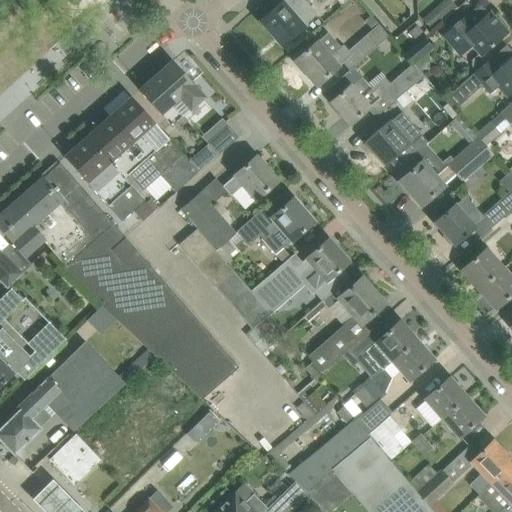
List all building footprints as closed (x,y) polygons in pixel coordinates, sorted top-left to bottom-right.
[(318,15),(309,4),(305,0),(284,0),(261,21),(282,45),(318,15)] [(444,0),(423,20),(433,30),(458,6),(451,0),(444,0)] [(467,16),(447,33),(460,48),(464,51),(472,44),(480,53),(471,60),(472,66),(476,71),(477,70),(492,57),(486,51),(492,46),(507,32),(505,30),(508,28),(499,17),(496,20),(490,12),(489,13),(475,26),(467,16)] [(352,55),(343,63),(349,71),(353,67),(388,36),(378,25),(373,30),(349,51),(352,55)] [(414,39),(423,31),(417,25),(409,32),(414,39)] [(311,47),(295,61),(317,85),(332,72),(343,63),(352,55),(349,51),(344,46),(341,48),(328,32),(321,39),(317,42),(311,47)] [(413,63),(420,72),(429,72),(428,53),(434,48),(423,36),(404,53),(413,63)] [(476,71),(473,74),(489,92),(498,85),(507,96),(511,91),(511,56),(500,67),(492,57),(477,70),(476,71)] [(156,75),(187,112),(204,97),(172,61),(156,75)] [(391,83),(383,89),(386,92),(394,101),(405,91),(423,75),(420,72),(413,63),(391,83)] [(342,77),(331,87),(339,96),(331,102),(351,124),(366,111),(368,109),(367,109),(380,98),(377,94),(372,88),(368,83),(353,67),(349,71),(342,77)] [(156,75),(140,90),(153,105),(160,113),(170,126),(178,119),(183,115),(187,112),(156,75)] [(423,75),(405,91),(416,103),(434,87),(423,75)] [(456,88),(444,99),(454,111),(466,100),(456,88)] [(110,117),(161,174),(183,155),(132,97),(110,117)] [(511,103),(490,123),(477,135),(486,145),(499,133),(511,123),(511,124),(511,103)] [(381,129),(366,142),(386,164),(394,156),(402,165),(394,172),(394,173),(415,154),(428,143),(420,133),(418,131),(401,112),(381,129)] [(110,117),(87,137),(139,196),(143,193),(144,191),(143,190),(161,174),(110,117)] [(228,125),(207,144),(208,145),(217,156),(239,137),(228,125)] [(142,221),(153,211),(87,137),(65,157),(122,221),(134,211),(142,221)] [(456,175),(462,182),(492,156),(478,139),(448,165),(456,175)] [(400,180),(422,205),(456,175),(448,165),(434,177),(420,160),(415,154),(394,173),(396,172),(402,179),(400,180)] [(278,181),(256,156),(222,186),(227,191),(231,196),(243,186),(255,200),(278,181)] [(42,179),(0,216),(0,227),(8,236),(12,241),(25,256),(44,239),(67,264),(63,268),(104,307),(125,326),(155,355),(157,357),(179,378),(220,343),(156,270),(154,268),(126,236),(74,178),(73,176),(60,163),(42,179)] [(222,186),(216,179),(181,210),(198,229),(216,250),(236,233),(212,204),(227,191),(222,186)] [(511,210),(511,189),(497,203),(508,215),(511,210)] [(465,196),(436,222),(444,231),(443,238),(449,245),(455,244),(485,218),(465,196)] [(249,246),(259,237),(275,255),(314,222),(293,198),(275,214),(267,205),(236,232),(249,246)] [(179,246),(197,266),(215,250),(216,250),(198,229),(179,246)] [(254,293),(263,303),(271,313),(305,284),(320,303),(334,291),(349,277),(351,276),(350,276),(349,276),(342,268),(349,262),(328,239),(303,261),(296,252),(251,290),(254,293)] [(462,269),(479,289),(503,268),(486,249),(462,269)] [(197,266),(217,289),(235,273),(215,250),(197,266)] [(0,279),(8,287),(22,274),(20,272),(1,252),(0,251),(0,279)] [(511,278),(503,268),(479,289),(496,308),(511,294),(511,278)] [(244,283),(235,273),(217,289),(226,299),(244,283)] [(349,277),(334,291),(355,316),(356,315),(362,323),(385,303),(362,278),(355,284),(349,277)] [(251,291),(244,283),(226,299),(235,310),(254,293),(251,290),(251,291)] [(0,323),(24,301),(12,289),(0,299),(0,323)] [(263,303),(254,293),(235,310),(244,320),(263,303)] [(271,313),(263,303),(244,320),(252,330),(271,313)] [(322,373),(370,331),(362,323),(356,315),(355,316),(308,357),(322,373)] [(252,330),(247,335),(248,336),(262,353),(277,341),(278,340),(262,321),(252,330)] [(381,371),(393,361),(417,340),(400,321),(364,352),(381,371)] [(0,386),(13,374),(14,376),(17,373),(24,380),(66,339),(50,323),(28,345),(36,352),(30,357),(2,329),(0,330),(0,386)] [(393,361),(385,368),(392,377),(401,370),(410,380),(418,373),(434,360),(417,340),(393,361)] [(85,342),(49,376),(62,389),(88,417),(124,383),(119,379),(104,362),(85,342)] [(220,343),(179,378),(203,401),(241,367),(220,343)] [(132,367),(119,379),(124,383),(125,384),(137,373),(132,367)] [(21,410),(0,430),(0,438),(3,442),(3,446),(7,450),(11,450),(14,453),(29,439),(40,429),(53,416),(43,407),(62,389),(49,376),(41,384),(32,393),(18,407),(21,410)] [(426,398),(442,418),(466,397),(449,378),(426,398)] [(351,399),(343,406),(343,407),(344,408),(355,421),(367,434),(391,412),(380,399),(381,398),(386,394),(385,393),(375,381),(373,379),(368,383),(363,387),(355,395),(368,410),(363,414),(351,399)] [(315,389),(305,398),(317,412),(327,404),(315,389)] [(330,418),(338,397),(269,453),(274,459),(279,455),(326,415),(330,418)] [(466,397),(442,418),(459,437),(483,416),(466,397)] [(355,421),(344,408),(337,414),(348,427),(355,421)] [(390,416),(369,434),(391,459),(404,448),(393,436),(401,429),(390,416)] [(348,427),(290,475),(295,482),(306,491),(321,475),(367,434),(355,421),(348,427)] [(76,434),(64,445),(50,459),(75,485),(101,460),(76,434)] [(352,492),(369,511),(433,511),(427,504),(417,493),(408,482),(367,434),(321,475),(306,491),(310,495),(326,511),(330,511),(340,503),(352,492)] [(436,450),(424,435),(412,444),(426,458),(436,450)] [(471,484),(480,494),(493,481),(511,462),(511,459),(493,440),(471,461),(482,473),(471,484)] [(274,459),(290,475),(296,469),(279,455),(274,459)] [(511,462),(493,481),(511,500),(511,462)] [(430,464),(408,482),(417,493),(439,474),(430,464)] [(439,474),(417,493),(427,504),(451,483),(441,471),(439,474)] [(290,511),(310,495),(306,491),(295,482),(278,498),(290,511)] [(255,492),(246,483),(215,511),(265,511),(268,509),(253,494),(255,492)] [(79,511),(52,484),(36,501),(46,511),(79,511)] [(161,511),(151,501),(148,498),(133,511),(161,511)] [(511,511),(511,500),(499,511),(511,511)]
